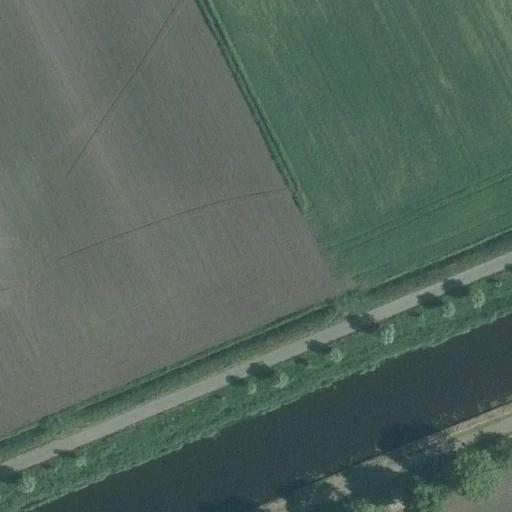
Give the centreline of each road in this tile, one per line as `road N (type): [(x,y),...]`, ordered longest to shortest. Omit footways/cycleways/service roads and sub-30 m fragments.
road 1 (unclassified): [(0,471),(511,259)]
road 2 (unclassified): [(295,511),(511,423)]
